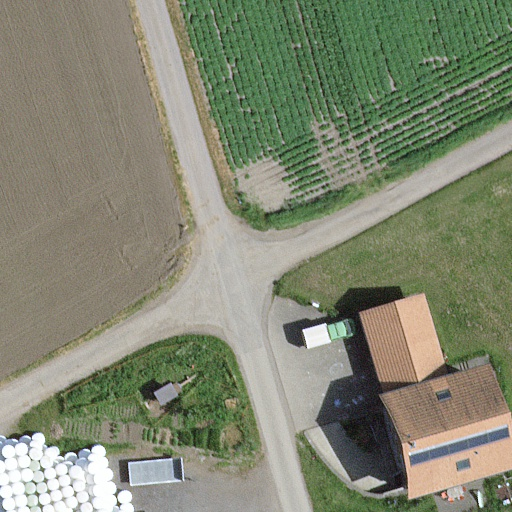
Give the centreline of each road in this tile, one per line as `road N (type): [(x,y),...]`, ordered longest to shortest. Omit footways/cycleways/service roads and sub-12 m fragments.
road 1 (track): [(0,404),(511,132)]
road 2 (unclassified): [(230,279),(148,0)]
road 3 (unclassified): [(230,279),(298,511)]
